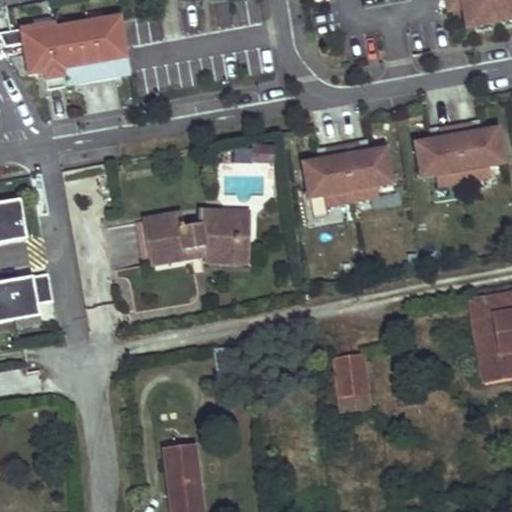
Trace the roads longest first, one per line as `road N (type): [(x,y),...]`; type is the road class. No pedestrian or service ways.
road 1 (residential): [(102,511),(95,395),(111,349),(511,275)]
road 2 (residential): [(314,90),(298,102),(30,148)]
road 3 (residential): [(511,67),(314,90)]
